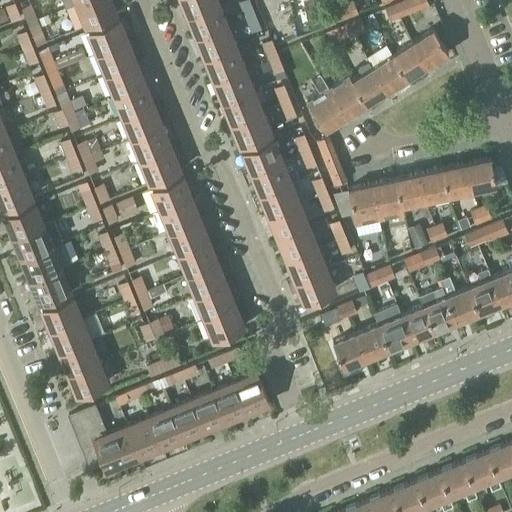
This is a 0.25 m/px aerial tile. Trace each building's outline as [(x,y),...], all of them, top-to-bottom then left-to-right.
[(83,0),(77,3),(86,25),(115,13),(109,0),(83,0)] [(181,0),(188,15),(217,3),(215,0),(181,0)] [(245,17),(254,13),(248,0),(243,0),(239,2),(245,17)] [(350,17),(358,14),(352,0),(350,0),(344,3),(350,17)] [(428,4),(426,0),(403,0),(400,1),(405,14),(428,4)] [(405,14),(400,1),(392,4),(397,17),(405,14)] [(12,22),(20,18),(14,3),(6,6),(12,22)] [(196,37),(226,25),(217,3),(188,15),(196,37)] [(344,3),(336,6),(341,19),(342,20),(350,17),(344,3)] [(28,23),(36,19),(30,4),(22,7),(28,23)] [(397,17),(392,4),(384,8),(389,20),(397,17)] [(252,32),(260,29),(254,13),(245,17),(252,32)] [(357,34),(365,31),(359,17),(351,20),(357,34)] [(97,52),(126,40),(117,18),(88,30),(97,52)] [(34,38),(42,34),(36,19),(28,23),(34,38)] [(351,20),(343,23),(344,24),(349,37),(357,34),(351,20)] [(205,58),(235,46),(226,25),(196,37),(205,58)] [(412,41),(427,65),(447,52),(433,29),(412,41)] [(23,49),(32,46),(26,31),(17,34),(23,49)] [(268,58),(277,54),(271,39),(262,43),(268,58)] [(106,74),(135,62),(126,40),(97,52),(106,74)] [(406,78),(427,65),(412,41),(392,54),(406,78)] [(29,64),(38,61),(32,46),(23,49),(29,64)] [(214,80),(243,68),(235,46),(205,58),(214,80)] [(59,67),(86,56),(82,47),(55,58),(59,67)] [(48,73),(56,69),(50,54),(42,57),(48,73)] [(274,73),(283,70),(277,54),(268,58),(274,73)] [(386,91),(406,78),(392,54),(372,67),(371,67),(386,91)] [(114,95),(144,83),(135,62),(106,74),(114,95)] [(371,67),(372,67),(369,62),(358,68),(361,73),(351,80),(365,103),(386,91),(371,67)] [(223,102),(252,90),(243,68),(214,80),(223,102)] [(54,88),(62,84),(56,69),(48,73),(54,88)] [(327,87),(328,87),(319,73),(311,79),(319,92),(306,100),(325,129),(345,116),(327,87)] [(40,92),(49,89),(43,74),(34,77),(40,92)] [(351,80),(347,74),(328,87),(327,87),(345,116),(365,103),(351,80)] [(123,117),(153,105),(144,83),(114,95),(123,117)] [(281,103),(289,100),(283,85),(274,88),(281,103)] [(47,107),(55,104),(49,89),(40,92),(47,107)] [(232,123),(261,111),(252,90),(223,102),(232,123)] [(65,116),(74,112),(68,97),(59,101),(62,108),(65,116)] [(287,118),(295,115),(289,100),(281,103),(287,118)] [(132,139),(161,127),(153,105),(123,117),(132,139)] [(62,108),(54,112),(57,120),(60,127),(69,124),(65,116),(62,108)] [(240,145),(270,133),(261,111),(232,123),(240,145)] [(71,131),(80,127),(74,112),(65,116),(69,124),(71,131)] [(141,160),(170,148),(161,127),(132,139),(141,160)] [(0,159),(14,154),(5,132),(0,133),(0,159)] [(301,153),(309,149),(303,134),(295,137),(301,153)] [(331,147),(327,136),(315,141),(320,152),(331,147)] [(67,157),(75,153),(69,138),(60,142),(67,157)] [(251,172),(281,160),(272,139),(243,150),(251,172)] [(83,159),(91,155),(85,140),(77,143),(83,159)] [(336,158),(331,147),(320,152),(324,163),(336,158)] [(150,182),(179,170),(170,148),(141,160),(150,182)] [(307,168),(315,164),(309,149),(301,153),(307,168)] [(73,172),(81,168),(75,153),(67,157),(73,172)] [(0,184),(23,175),(14,154),(0,159),(0,184)] [(89,174),(97,170),(91,155),(83,159),(89,174)] [(341,169),(336,158),(324,163),(329,174),(341,169)] [(466,164),(472,191),(495,186),(490,159),(466,164)] [(260,194),(290,182),(281,160),(251,172),(260,194)] [(448,196),(472,191),(466,164),(442,169),(448,196)] [(346,180),(341,169),(329,174),(334,185),(346,180)] [(424,201),(448,196),(442,169),(419,174),(424,201)] [(401,206),(424,201),(419,174),(395,179),(401,206)] [(0,204),(2,209),(31,197),(23,175),(0,184),(0,204)] [(161,209),(190,197),(181,175),(152,187),(161,209)] [(318,195),(327,192),(321,177),(312,180),(318,195)] [(402,212),(401,206),(395,179),(371,184),(379,217),(402,212)] [(269,215),(298,203),(290,182),(260,194),(269,215)] [(100,202),(109,199),(103,183),(94,187),(100,202)] [(371,184),(348,189),(355,222),(379,217),(371,184)] [(87,207),(95,203),(89,188),(81,192),(87,207)] [(324,211),(333,207),(327,192),(318,195),(324,211)] [(122,217),(138,210),(132,195),(116,202),(122,217)] [(170,231),(199,219),(190,197),(161,209),(170,231)] [(13,237),(43,225),(34,203),(4,215),(13,237)] [(93,222),(101,218),(95,203),(87,207),(93,222)] [(278,237),(307,225),(298,203),(269,215),(278,237)] [(483,220),(491,216),(485,203),(477,207),(483,220)] [(109,223),(117,219),(111,204),(103,208),(109,223)] [(477,207),(469,210),(470,211),(474,223),(483,220),(477,207)] [(498,220),(480,227),(484,239),(485,240),(485,241),(507,232),(501,218),(498,220)] [(178,252),(208,240),(199,219),(170,231),(178,252)] [(43,225),(13,237),(22,258),(51,246),(62,241),(54,220),(43,225)] [(336,238),(344,235),(338,220),(330,223),(336,238)] [(439,238),(447,234),(441,221),(433,225),(439,238)] [(419,222),(407,227),(415,248),(427,243),(419,222)] [(287,259),(316,247),(307,225),(278,237),(287,259)] [(433,225),(425,228),(431,241),(439,238),(433,225)] [(485,240),(484,239),(480,227),(471,230),(476,244),(485,240)] [(471,230),(463,234),(469,247),(476,244),(471,230)] [(104,250),(113,246),(107,231),(98,234),(104,250)] [(120,251),(129,248),(123,232),(114,236),(120,251)] [(342,253),(351,250),(344,235),(336,238),(342,253)] [(187,274),(217,262),(208,240),(178,252),(187,274)] [(31,280),(71,263),(62,241),(51,246),(22,258),(31,280)] [(431,262),(440,258),(434,245),(426,249),(431,262)] [(110,265),(119,261),(113,246),(104,250),(110,265)] [(296,280),(325,268),(316,247),(287,259),(296,280)] [(126,266),(135,263),(129,248),(120,251),(126,266)] [(426,249),(418,252),(424,265),(431,262),(426,249)] [(511,298),(511,258),(506,260),(510,270),(491,277),(490,278),(500,303),(511,298)] [(196,296),(225,284),(217,262),(187,274),(196,296)] [(40,302),(80,285),(71,263),(31,280),(40,302)] [(395,277),(389,264),(381,267),(386,280),(395,277)] [(378,284),(386,280),(381,267),(373,270),(373,271),(366,274),(371,286),(378,283),(378,284)] [(304,302),(334,290),(325,268),(296,280),(304,302)] [(490,278),(491,277),(487,268),(477,272),(481,282),(468,287),(478,312),(500,303),(490,278)] [(360,291),(368,287),(362,272),(354,275),(360,291)] [(138,294),(146,291),(140,275),(132,279),(138,294)] [(468,287),(455,292),(449,275),(439,279),(442,286),(441,286),(456,321),(478,312),(468,287)] [(124,299),(133,296),(127,281),(118,284),(124,299)] [(205,317),(234,305),(225,284),(196,296),(205,317)] [(456,321),(441,286),(419,295),(423,305),(433,330),(456,321)] [(144,309),(152,306),(146,291),(138,294),(144,309)] [(51,329),(80,317),(71,295),(42,307),(51,329)] [(130,315),(139,311),(133,296),(124,299),(130,315)] [(348,316),(357,312),(352,300),(343,303),(348,316)] [(343,303),(336,306),(341,319),(348,316),(343,303)] [(395,303),(373,312),(378,323),(388,349),(411,340),(400,314),(397,306),(395,303)] [(214,339),(243,327),(234,305),(205,317),(214,339)] [(411,340),(433,330),(423,305),(400,314),(411,340)] [(328,309),(320,313),(325,325),(333,322),(328,309)] [(60,351),(89,339),(80,317),(51,329),(60,351)] [(164,334),(157,318),(149,322),(155,337),(164,334)] [(155,337),(149,322),(140,325),(147,341),(155,337)] [(366,358),(388,349),(378,323),(355,333),(366,358)] [(343,367),(366,358),(355,333),(332,342),(343,367)] [(69,373),(98,361),(89,339),(60,351),(69,373)] [(226,361),(242,355),(238,346),(223,352),(226,361)] [(211,367),(226,361),(223,352),(208,358),(211,367)] [(180,362),(177,354),(162,360),(165,368),(180,362)] [(165,368),(162,360),(147,366),(150,375),(165,368)] [(77,394),(107,382),(98,361),(69,373),(77,394)] [(183,378),(199,372),(195,364),(180,370),(183,378)] [(168,384),(183,378),(180,370),(165,376),(168,384)] [(247,410),(269,401),(257,372),(235,381),(247,410)] [(140,395),(156,389),(152,381),(137,387),(140,395)] [(225,419),(247,410),(235,381),(213,390),(225,419)] [(125,401),(140,395),(137,387),(122,393),(125,401)] [(204,428),(225,419),(213,390),(192,398),(204,428)] [(182,436),(204,428),(192,398),(170,407),(182,436)] [(74,426),(99,416),(94,404),(69,414),(74,426)] [(161,445),(182,436),(170,407),(149,416),(161,445)] [(106,433),(99,416),(74,426),(83,448),(108,438),(106,433)] [(139,454),(161,445),(149,416),(127,425),(139,454)] [(105,468),(139,454),(127,425),(106,433),(108,438),(83,448),(91,468),(103,463),(105,468)] [(511,443),(511,440),(487,450),(497,476),(511,470),(511,472),(511,443)] [(497,476),(487,450),(463,460),(473,486),(487,480),(491,488),(500,484),(497,476)] [(476,494),(473,486),(463,460),(438,470),(449,496),(463,490),(467,498),(476,494)] [(452,504),(449,496),(438,470),(414,480),(425,506),(439,500),(443,508),(452,504)] [(427,511),(425,506),(414,480),(390,490),(399,511),(409,511),(415,510),(416,511),(427,511)] [(399,511),(390,490),(366,500),(370,511),(399,511)] [(370,511),(366,500),(342,510),(342,511),(370,511)] [(482,511),(503,511),(499,503),(482,510),(482,511)]
